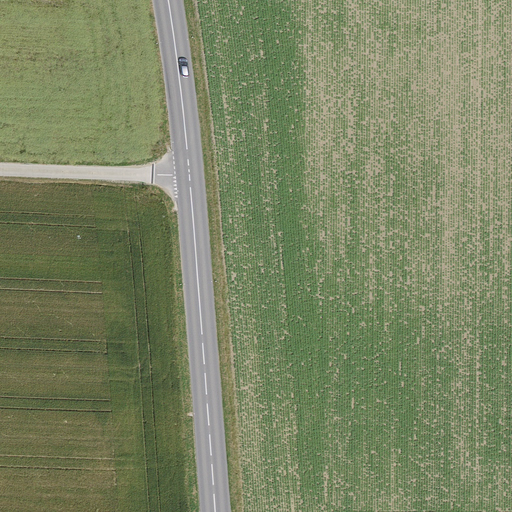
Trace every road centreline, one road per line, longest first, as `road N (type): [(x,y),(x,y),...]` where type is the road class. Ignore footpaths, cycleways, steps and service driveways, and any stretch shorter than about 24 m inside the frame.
road 1 (secondary): [(173,0),(202,248),(216,511)]
road 2 (track): [(0,169),(196,181)]
